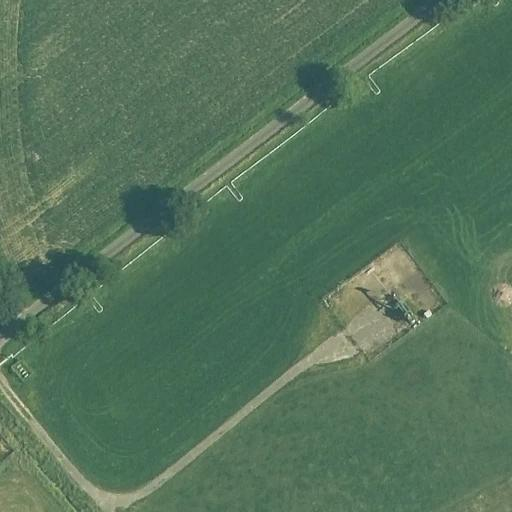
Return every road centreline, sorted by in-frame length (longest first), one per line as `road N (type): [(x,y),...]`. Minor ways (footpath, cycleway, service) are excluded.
road 1 (residential): [(444,0),(0,344)]
road 2 (track): [(0,381),(93,497),(122,503),(151,489),(332,343)]
